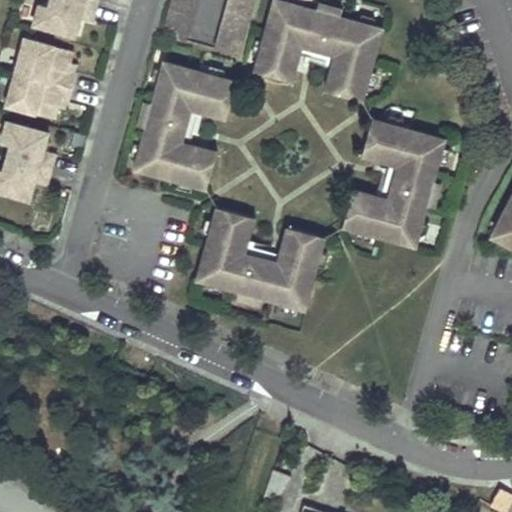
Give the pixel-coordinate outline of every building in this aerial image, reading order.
[(80,17),(94,21),(98,5),(79,0),(54,0),(51,9),(41,7),(36,25),(75,36),(80,17)] [(196,0),(172,0),(163,33),(186,39),(196,0)] [(230,0),(217,48),(240,54),(254,0),(230,0)] [(318,12),(277,0),(276,0),(256,71),(293,81),(300,53),(293,41),(301,36),(308,48),(329,54),(340,48),(345,58),(333,63),(326,90),(363,101),(383,30),(343,19),(318,12)] [(321,1),(318,12),(343,19),(346,8),(321,1)] [(316,58),(333,63),(345,58),(340,48),(329,54),(308,48),(301,36),(293,41),(300,53),(316,58)] [(26,40),(18,71),(75,87),(78,75),(69,73),(71,65),(74,53),(26,40)] [(137,168),(209,188),(219,151),(191,143),(177,152),(171,143),(183,135),(188,115),(183,106),(193,100),(199,111),(228,118),(238,82),(165,62),(154,104),(147,129),(137,168)] [(80,67),(71,65),(69,73),(78,75),(80,67)] [(61,101),(70,104),(75,87),(18,71),(8,106),(56,120),(59,108),(61,101)] [(177,152),(191,143),(195,127),(199,111),(193,100),(183,106),(188,115),(183,135),(171,143),(177,152)] [(59,108),(68,110),(70,104),(61,101),(59,108)] [(139,127),(147,129),(154,104),(146,102),(139,127)] [(435,180),(446,138),(373,118),(363,155),(391,163),(400,157),(406,166),(399,170),(391,194),(397,204),(387,207),(382,195),(355,188),(344,228),(416,247),(427,206),(435,180)] [(14,145),(10,157),(53,169),(56,156),(43,153),(48,134),(9,123),(4,142),(14,145)] [(35,182),(48,185),(53,169),(10,157),(6,173),(0,171),(0,194),(30,203),(35,182)] [(387,207),(397,204),(391,194),(399,170),(406,166),(400,157),(391,163),(387,179),(382,195),(387,207)] [(438,209),(445,183),(435,180),(427,206),(438,209)] [(511,203),(507,213),(510,220),(500,238),(511,243),(511,203)] [(266,299),(306,310),(327,236),(290,226),(281,255),(288,264),(278,270),(270,261),(249,255),(239,259),(236,250),(247,246),(256,217),(220,207),(198,281),(240,292),(266,299)] [(288,264),(281,255),(264,250),(247,246),(236,250),(239,259),(249,255),(270,261),(278,270),(288,264)] [(263,308),(266,299),(240,292),(238,301),(263,308)] [(276,471),(270,491),(279,493),(281,488),(283,484),(285,480),(287,477),(289,474),(286,473),(283,471),(279,471),(276,471)] [(508,511),(511,504),(511,488),(505,485),(493,506),(503,511),(508,511)]
